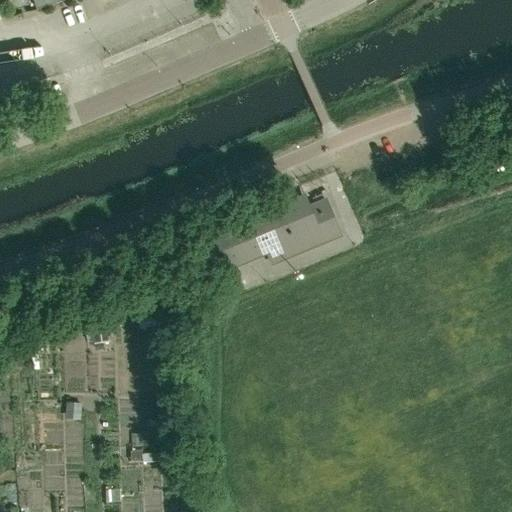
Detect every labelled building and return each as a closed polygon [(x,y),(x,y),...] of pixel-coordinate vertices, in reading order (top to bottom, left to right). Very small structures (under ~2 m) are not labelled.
[(33,0),(36,8),(61,0),(33,0)] [(217,272),(225,269),(267,252),(272,263),(331,238),(328,229),(336,226),(325,199),(303,208),(299,197),(202,237),(217,272)] [(242,293),(270,283),(265,269),(237,279),(242,293)] [(159,316),(143,318),(144,329),(160,327),(159,316)] [(164,452),(147,454),(148,465),(165,464),(164,452)]
